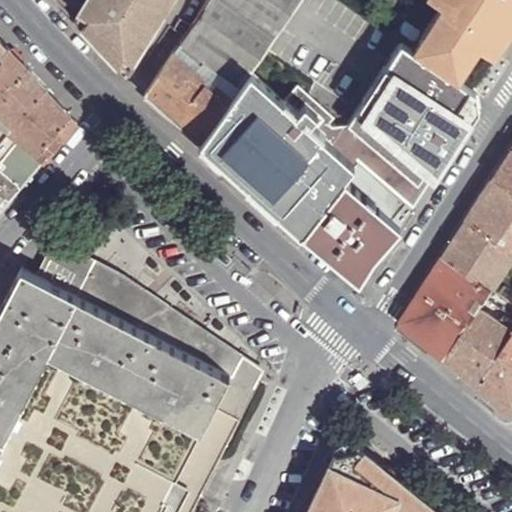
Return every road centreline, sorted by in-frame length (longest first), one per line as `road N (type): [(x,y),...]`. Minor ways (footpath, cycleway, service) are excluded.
road 1 (secondary): [(342,309),(109,106)]
road 2 (residential): [(366,329),(511,108)]
road 3 (unknown): [(313,364),(490,511)]
road 4 (residential): [(342,309),(244,511)]
road 5 (secondary): [(511,447),(366,329)]
road 6 (residential): [(0,235),(109,106)]
road 7 (secondary): [(109,106),(17,0)]
